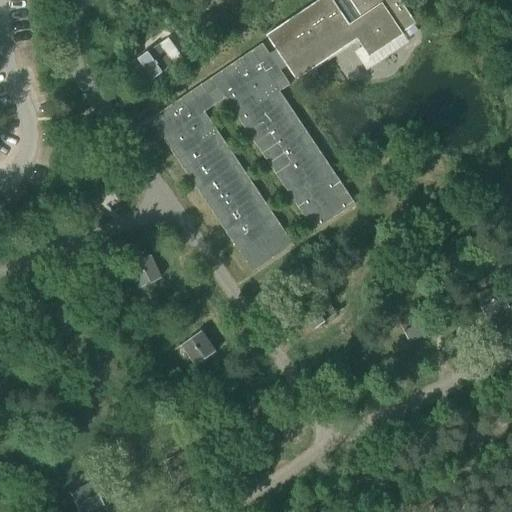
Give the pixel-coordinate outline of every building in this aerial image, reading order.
[(402,34),(415,25),(398,0),(319,0),(266,36),(276,50),(269,55),(262,44),(211,78),(218,89),(208,96),(201,85),(150,119),(252,272),(293,245),(204,112),(225,99),(314,231),(354,204),(279,92),(289,85),(276,65),(283,60),(296,80),(356,40),(368,58),(403,36),(402,34)] [(137,61),(152,82),(173,66),(158,46),(137,61)] [(125,267),(136,290),(160,278),(149,256),(125,267)] [(475,296),(486,319),(508,309),(497,285),(475,296)] [(301,308),(315,329),(335,315),(321,294),(301,308)] [(38,308),(48,333),(71,324),(62,299),(38,308)] [(398,321),(409,344),(432,333),(420,310),(398,321)] [(179,347),(193,368),(216,353),(201,332),(179,347)] [(245,411),(256,435),(279,424),(268,400),(245,411)] [(163,463),(174,486),(197,475),(185,452),(163,463)] [(68,494),(76,511),(89,511),(101,506),(90,483),(68,494)]
